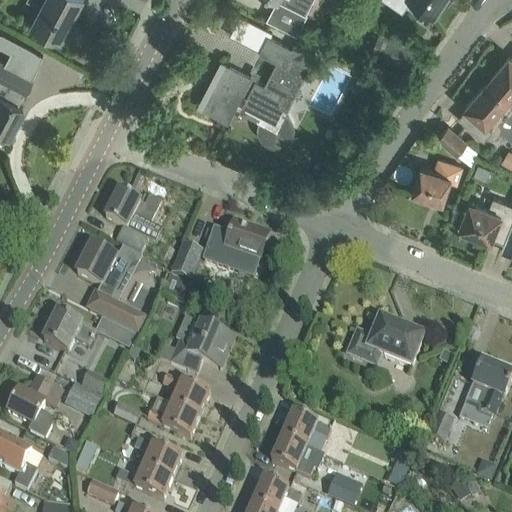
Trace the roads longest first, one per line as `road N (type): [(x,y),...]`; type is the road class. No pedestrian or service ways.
road 1 (residential): [(208,511),(335,227)]
road 2 (residential): [(335,227),(488,0)]
road 3 (residential): [(335,227),(103,142)]
road 4 (secondary): [(0,338),(103,142)]
road 5 (residential): [(511,301),(335,227)]
road 6 (secondary): [(103,142),(173,0)]
